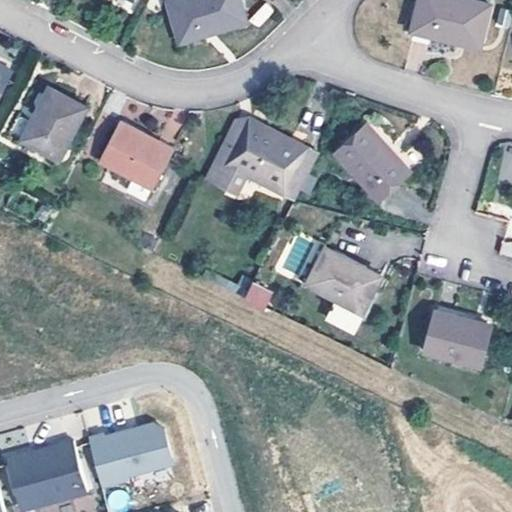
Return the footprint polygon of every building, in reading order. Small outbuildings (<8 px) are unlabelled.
[(168,0),(182,39),(248,21),(241,0),(168,0)] [(485,0),(419,0),(412,30),(482,46),(493,2),(485,0)] [(0,62),(0,94),(14,69),(0,62)] [(22,136),(60,157),(88,104),(49,84),(22,136)] [(284,187),(294,192),(315,153),(305,147),(306,144),(250,116),(247,123),(236,118),(207,175),(236,189),(245,171),(282,192),(284,187)] [(120,119),(101,160),(153,186),(175,145),(120,119)] [(338,151),(382,197),(413,168),(369,121),(338,151)] [(324,245),(305,283),(337,299),(328,317),(353,330),(381,273),(324,245)] [(243,303),(265,310),(272,289),(250,282),(243,303)] [(425,350),(483,366),(494,323),(435,307),(425,350)] [(100,442),(84,446),(97,495),(124,488),(123,485),(164,473),(168,467),(159,437),(153,433),(131,439),(127,437),(101,445),(100,442)] [(26,462),(2,468),(14,511),(29,511),(42,509),(42,511),(83,501),(69,450),(42,457),(43,462),(27,466),(26,462)] [(42,457),(26,462),(27,466),(43,462),(42,457)]
